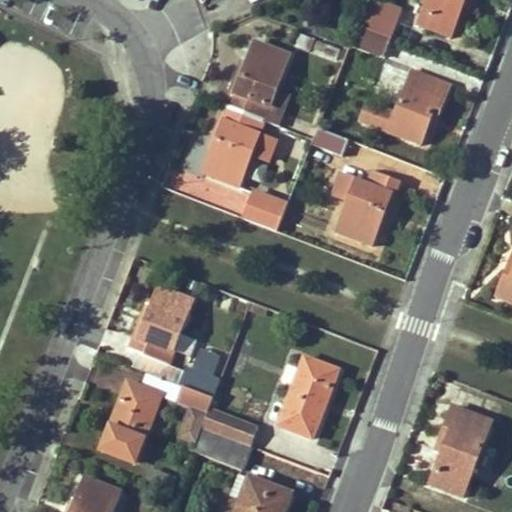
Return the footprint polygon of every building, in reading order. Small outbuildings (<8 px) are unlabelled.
[(472,0),(427,0),(418,24),(450,36),(463,5),(464,0),(472,0)] [(393,37),(398,23),(399,22),(365,8),(358,27),(391,40),(393,37)] [(411,44),(416,30),(398,23),(393,37),(411,44)] [(384,59),(391,40),(358,27),(350,46),(384,59)] [(300,38),(297,47),(336,56),(338,47),(300,38)] [(241,76),(237,75),(224,107),(265,123),(278,128),(291,99),(275,92),(289,58),(254,44),(241,76)] [(397,116),(369,105),(362,123),(420,145),(430,120),(435,122),(449,87),(413,73),(397,116)] [(217,141),(213,152),(204,174),(239,188),(252,156),(267,162),(275,143),(259,137),(265,123),(224,107),(212,139),(217,141)] [(343,158),(349,141),(318,129),(313,142),(312,145),(343,158)] [(217,141),(212,139),(207,150),(213,152),(217,141)] [(372,171),(367,186),(340,176),(333,195),(350,202),(336,234),(371,248),(383,214),(388,216),(401,182),(372,171)] [(245,221),(277,234),(287,207),(256,194),(245,221)] [(511,265),(508,264),(496,298),(511,304),(511,265)] [(141,354),(167,365),(173,350),(189,356),(196,341),(179,334),(192,302),(158,288),(144,321),(140,319),(128,350),(141,354)] [(178,385),(183,371),(167,365),(141,354),(136,368),(178,385)] [(338,372),(304,358),(277,426),(311,439),(338,372)] [(183,371),(178,385),(178,386),(182,388),(212,400),(219,382),(185,368),(183,371)] [(161,397),(176,403),(181,390),(147,377),(143,389),(161,397)] [(134,464),(161,397),(143,389),(129,384),(102,451),(134,464)] [(209,410),(212,400),(182,388),(181,390),(176,403),(194,410),(190,421),(187,420),(180,438),(196,444),(202,429),(209,410)] [(209,410),(202,429),(250,448),(258,429),(209,410)] [(439,444),(445,446),(430,485),(463,497),(491,425),(452,410),(439,444)] [(192,452),(241,471),(250,448),(202,429),(196,444),(192,452)] [(176,479),(151,469),(147,481),(172,491),(176,479)] [(278,511),(285,495),(239,476),(231,498),(241,502),(237,511),(278,511)] [(73,511),(112,511),(120,493),(87,479),(73,511)] [(283,511),(289,496),(285,495),(278,511),(283,511)]
